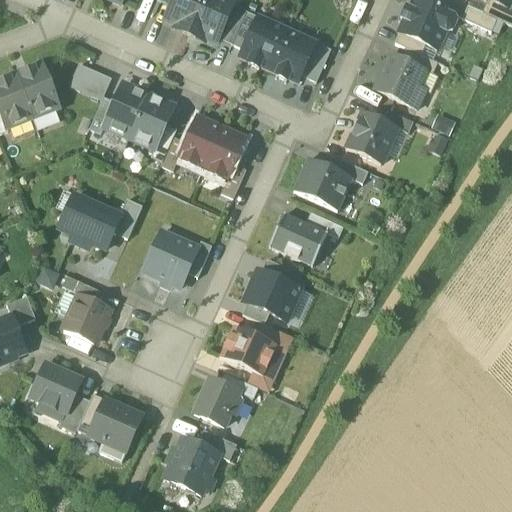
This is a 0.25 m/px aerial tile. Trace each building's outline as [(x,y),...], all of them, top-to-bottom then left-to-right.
[(157,0),(156,4),(170,10),(174,0),(157,0)] [(173,32),(188,38),(205,0),(174,0),(170,10),(164,23),(175,28),(173,32)] [(232,10),(233,6),(220,0),(205,0),(188,38),(203,45),(204,41),(215,46),(217,42),(232,10)] [(424,48),(436,53),(445,35),(446,36),(452,34),(456,25),(453,19),(452,19),(453,17),(415,0),(414,0),(398,36),(399,36),(424,48)] [(511,0),(484,0),(488,1),(506,10),(507,8),(511,10),(511,0)] [(488,1),(481,15),(481,16),(496,23),(511,29),(511,10),(507,8),(506,10),(488,1)] [(490,36),(496,23),(481,16),(481,15),(467,9),(461,23),(490,36)] [(232,10),(217,42),(231,49),(246,16),(232,10)] [(231,49),(242,54),(257,21),(246,16),(231,49)] [(285,34),(257,21),(242,54),(239,61),(248,65),(247,67),(258,72),(259,70),(267,74),(285,34)] [(315,47),(285,34),(267,74),(276,78),(275,80),(286,85),(287,83),(297,87),(300,80),(315,47)] [(394,47),(404,52),(420,59),(424,48),(399,36),(394,47)] [(330,54),(315,47),(300,80),(315,86),(330,54)] [(437,67),(420,59),(404,52),(399,63),(425,75),(432,78),(437,67)] [(373,93),(416,113),(424,94),(418,91),(425,75),(399,63),(389,58),(373,93)] [(32,123),(34,122),(54,114),(58,112),(40,68),(14,78),(32,123)] [(68,90),(79,95),(89,73),(78,68),(68,90)] [(79,95),(101,105),(103,101),(111,83),(89,73),(79,95)] [(425,75),(418,91),(424,94),(431,97),(438,81),(432,78),(425,75)] [(6,133),(32,123),(14,78),(0,83),(0,118),(6,133)] [(103,132),(128,143),(147,99),(122,87),(114,106),(102,131),(103,132)] [(173,110),(147,99),(128,143),(153,154),(154,154),(165,129),(173,110)] [(88,134),(100,139),(103,132),(102,131),(114,106),(103,101),(101,105),(88,134)] [(59,126),(54,114),(34,122),(39,134),(59,126)] [(387,114),(382,125),(396,132),(408,137),(413,126),(387,114)] [(447,138),(454,123),(436,115),(429,130),(447,138)] [(382,125),(362,116),(346,153),(380,168),(396,132),(382,125)] [(177,163),(202,174),(220,132),(196,121),(185,146),(177,163)] [(161,167),(173,141),(176,133),(165,129),(154,154),(153,154),(150,161),(161,167)] [(245,142),(220,132),(202,174),(226,185),(233,168),(245,142)] [(426,151),(439,156),(446,141),(433,135),(426,151)] [(160,169),(172,175),(177,163),(185,146),(173,141),(161,167),(160,169)] [(292,196),(336,215),(351,183),(336,176),(307,163),(292,196)] [(351,183),(362,188),(367,176),(341,164),(336,176),(351,183)] [(220,197),(232,202),(245,174),(233,168),(226,185),(220,197)] [(73,200),(58,233),(73,240),(71,244),(87,252),(89,247),(104,253),(112,237),(119,220),(73,200)] [(119,220),(112,237),(126,243),(141,211),(126,204),(119,220)] [(309,217),(305,228),(326,238),(337,243),(342,232),(309,217)] [(283,218),(268,251),(312,271),(326,238),(305,228),(283,218)] [(179,293),(186,278),(197,253),(196,252),(160,236),(142,276),(179,293)] [(197,253),(186,278),(197,282),(211,251),(200,246),(196,252),(197,253)] [(261,277),(294,291),(300,278),(267,264),(261,277)] [(41,269),(35,283),(52,289),(57,275),(41,269)] [(268,318),(285,325),(299,294),(294,291),(261,277),(257,275),(243,307),(247,308),(268,318)] [(79,299),(94,306),(99,295),(66,280),(61,291),(79,299)] [(299,294),(285,325),(298,330),(312,299),(299,294)] [(63,335),(93,348),(109,313),(94,306),(79,299),(63,335)] [(10,320),(14,331),(35,323),(26,301),(6,309),(10,320)] [(242,319),(264,329),(268,318),(247,308),(242,319)] [(0,323),(0,369),(15,364),(13,359),(23,354),(14,331),(10,320),(0,323)] [(276,351),(287,356),(293,342),(264,329),(258,342),(276,350),(276,351)] [(251,377),(262,382),(276,351),(276,350),(258,342),(232,331),(218,362),(251,377)] [(262,382),(251,377),(246,388),(254,391),(268,398),(287,356),(276,351),(262,382)] [(64,417),(66,417),(74,399),(81,385),(44,368),(30,401),(42,407),(64,417)] [(224,378),(219,389),(239,398),(249,402),(254,391),(246,388),(224,378)] [(193,418),(224,431),(230,417),(235,419),(241,406),(236,403),(239,398),(219,389),(209,384),(193,418)] [(58,430),(75,437),(76,435),(81,423),(89,405),(74,399),(66,417),(64,417),(61,424),(58,430)] [(81,423),(92,428),(103,404),(92,399),(89,405),(81,423)] [(98,456),(121,466),(141,420),(103,403),(103,404),(92,428),(87,440),(86,440),(102,447),(98,456)] [(38,414),(61,424),(64,417),(42,407),(38,414)] [(76,435),(87,440),(92,428),(81,423),(76,435)] [(218,461),(229,466),(236,450),(203,435),(196,450),(218,459),(218,461)] [(200,499),(203,493),(208,482),(218,461),(218,459),(196,450),(182,443),(164,483),(200,499)] [(214,484),(208,482),(203,493),(209,495),(214,484)]
